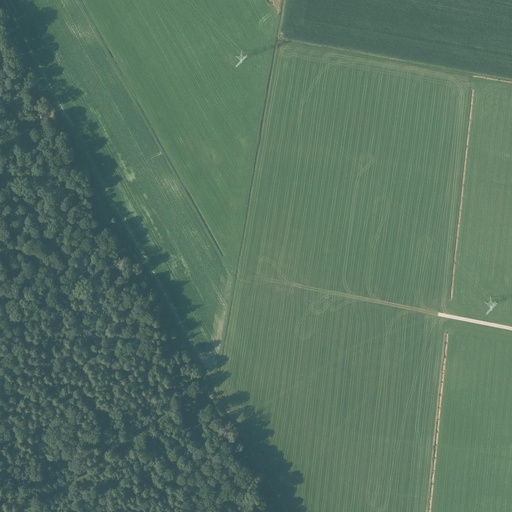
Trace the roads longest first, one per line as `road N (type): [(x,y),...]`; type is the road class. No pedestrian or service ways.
road 1 (track): [(0,140),(52,115),(273,511)]
road 2 (track): [(23,511),(199,384)]
